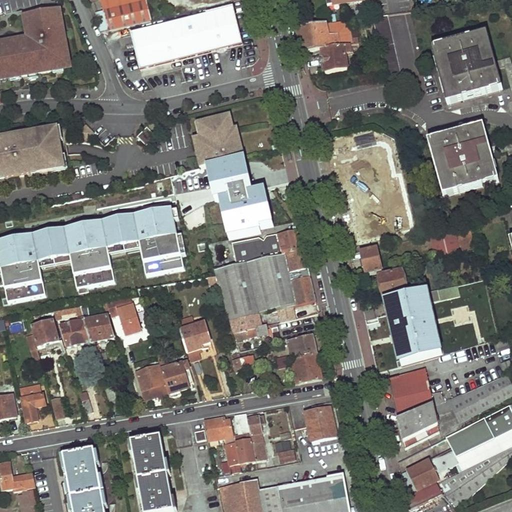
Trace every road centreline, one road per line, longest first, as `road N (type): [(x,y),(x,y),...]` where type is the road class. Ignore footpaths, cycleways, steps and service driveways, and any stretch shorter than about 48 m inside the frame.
road 1 (residential): [(0,447),(358,385)]
road 2 (primary): [(358,385),(287,76)]
road 3 (residential): [(195,486),(374,453)]
road 4 (residential): [(124,104),(160,104),(287,76)]
road 5 (residential): [(0,111),(50,102),(124,104)]
